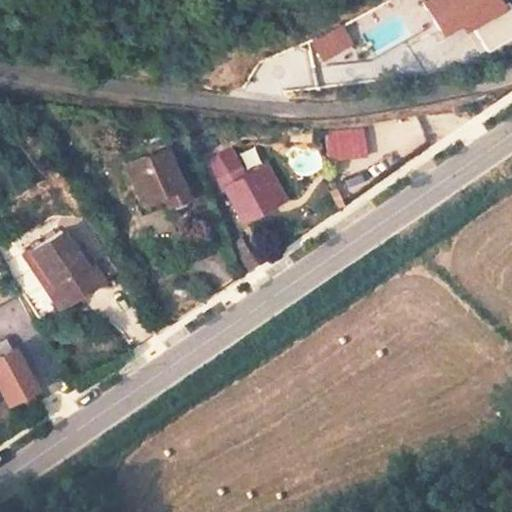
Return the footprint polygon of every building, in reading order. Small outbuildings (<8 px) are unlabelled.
[(471,23),(486,52),(511,38),(511,3),(510,0),(425,0),(445,37),(471,23)] [(165,145),(125,160),(140,198),(161,190),(165,200),(184,192),(165,145)] [(267,165),(226,186),(243,219),(276,202),(269,190),(278,186),(267,165)] [(239,166),(226,172),(230,180),(243,173),(239,166)] [(226,172),(214,178),(217,186),(230,180),(226,172)] [(278,186),(269,190),(276,202),(284,198),(278,186)] [(161,190),(140,198),(144,209),(165,200),(161,190)] [(66,257),(51,230),(20,247),(13,251),(19,263),(26,259),(46,296),(85,275),(72,253),(66,257)] [(31,386),(10,347),(0,352),(0,394),(3,401),(31,386)]
